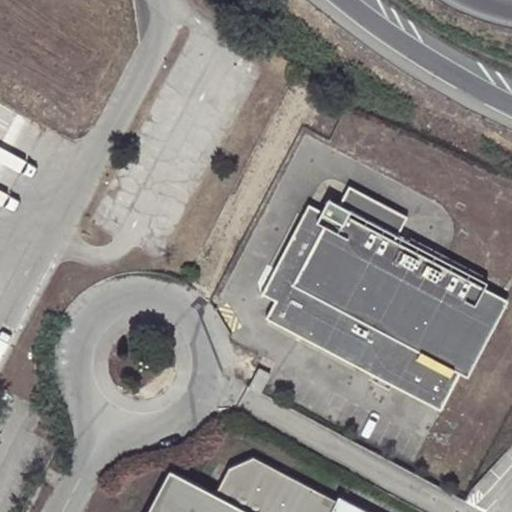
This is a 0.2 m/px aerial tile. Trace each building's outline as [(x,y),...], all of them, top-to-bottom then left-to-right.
[(305,205),(271,268),(276,271),(271,279),(276,293),(271,301),(263,316),(391,384),(393,379),(407,386),(405,392),(424,402),(426,397),(439,403),(455,373),(464,377),(496,316),(482,309),(490,293),(391,242),(404,217),(347,186),(337,205),(326,199),(320,211),(305,205)] [(271,279),(276,271),(271,268),(258,294),(271,301),(276,293),(271,279)] [(490,293),(482,309),(496,316),(504,301),(490,293)] [(248,385),(259,391),(269,371),(258,366),(248,385)] [(407,386),(393,379),(391,384),(405,392),(407,386)] [(437,409),(439,403),(426,397),(424,402),(437,409)] [(368,511),(340,497),(337,503),(252,459),(221,471),(210,493),(193,485),(164,470),(141,511),(368,511)]
